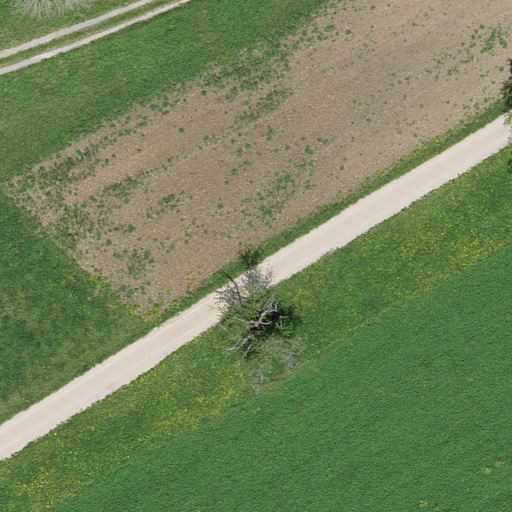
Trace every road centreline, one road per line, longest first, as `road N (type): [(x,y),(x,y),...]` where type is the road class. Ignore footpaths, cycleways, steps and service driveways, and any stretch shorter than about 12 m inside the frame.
road 1 (track): [(511,133),(0,443)]
road 2 (track): [(162,0),(0,59)]
